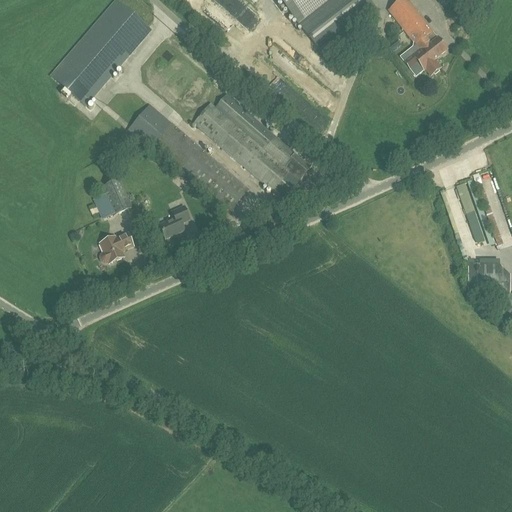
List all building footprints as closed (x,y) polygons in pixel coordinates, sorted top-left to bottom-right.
[(278,0),(321,53),(375,10),(367,0),(278,0)] [(432,32),(407,0),(403,0),(388,12),(419,51),(412,57),(424,72),(425,71),(431,77),(441,69),(434,61),(447,51),(438,39),(431,44),(426,37),(432,32)] [(116,1),(50,78),(64,90),(60,94),(66,100),(70,95),(85,108),(151,31),(116,1)] [(390,54),(400,47),(395,40),(385,47),(390,54)] [(226,96),(215,109),(210,105),(194,124),(282,200),(307,172),(291,158),(294,155),(226,96)] [(230,211),(248,191),(149,106),(127,132),(150,151),(154,146),(230,211)] [(196,182),(182,171),(178,176),(192,188),(196,182)] [(465,184),(455,187),(474,245),(486,241),(488,247),(495,245),(496,248),(503,246),(479,174),(471,177),(472,180),(465,183),(465,184)] [(120,181),(102,189),(114,217),(132,209),(120,181)] [(171,214),(174,220),(159,226),(166,240),(185,232),(182,224),(190,221),(184,208),(171,214)] [(116,240),(115,238),(100,244),(105,254),(102,256),(101,257),(101,259),(101,261),(102,263),(104,264),(106,264),(108,264),(109,263),(109,265),(124,259),(121,251),(124,250),(125,251),(134,247),(128,235),(116,240)] [(466,261),(467,296),(493,295),(493,310),(511,309),(511,295),(508,295),(508,272),(500,272),(500,260),(466,261)]
